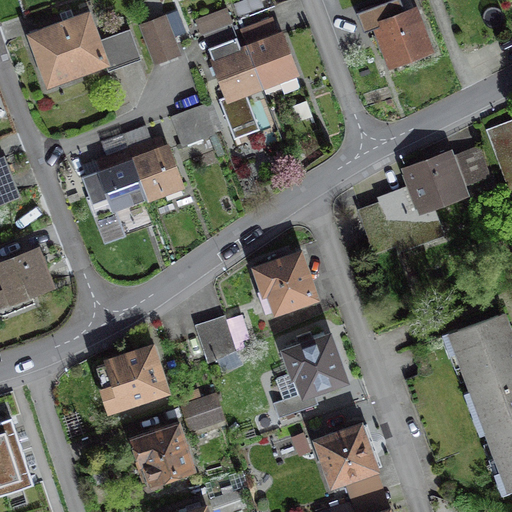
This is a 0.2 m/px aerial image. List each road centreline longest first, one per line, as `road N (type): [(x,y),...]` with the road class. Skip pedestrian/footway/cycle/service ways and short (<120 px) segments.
road 1 (residential): [(312,190),(420,511)]
road 2 (residential): [(0,58),(35,161),(110,325)]
road 3 (residential): [(110,325),(312,190)]
road 4 (residential): [(367,156),(307,0)]
road 5 (residential): [(367,156),(511,84)]
road 6 (residential): [(75,511),(26,368)]
